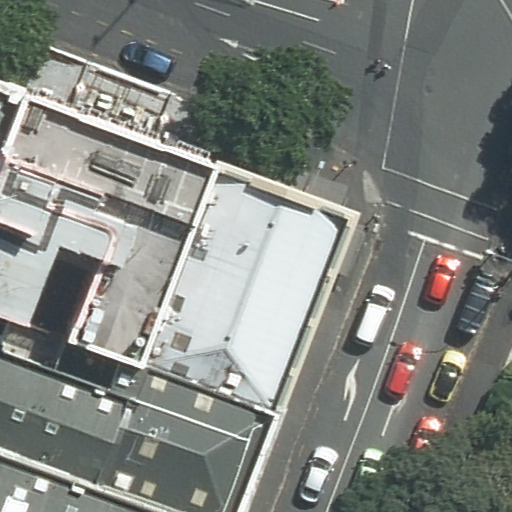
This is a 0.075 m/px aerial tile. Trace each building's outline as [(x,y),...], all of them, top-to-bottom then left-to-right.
[(0,81),(0,129),(16,88),(0,81)] [(211,163),(16,88),(0,129),(0,315),(132,364),(211,163)] [(343,211),(211,163),(132,364),(272,416),(343,211)] [(0,456),(149,511),(236,511),(272,416),(132,364),(0,315),(0,456)] [(149,511),(0,456),(0,511),(149,511)]
